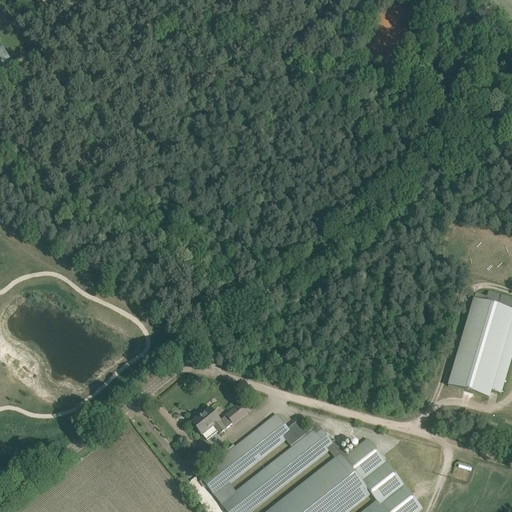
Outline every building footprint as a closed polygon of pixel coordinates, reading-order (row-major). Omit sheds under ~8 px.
[(427,36),(419,33),(416,41),(420,43),(418,48),(423,50),(428,39),(426,39),(427,36)] [(0,46),(0,67),(10,60),(0,46)] [(476,294),(474,300),(448,387),(488,399),(490,392),(501,395),(511,357),(511,299),(501,296),(501,295),(488,292),(486,298),(476,294)] [(248,413),(241,404),(220,421),(209,409),(210,410),(201,418),(200,417),(191,423),(202,436),(213,427),(219,435),(232,425),(248,413)] [(298,421),(288,429),(277,416),(269,422),(224,457),(198,477),(224,509),(225,511),(251,511),(329,451),(334,459),(266,511),(350,511),(370,496),(376,503),(364,511),(418,511),(422,509),(385,463),(367,440),(343,459),(319,427),(318,427),(315,423),(306,430),(298,421)]
